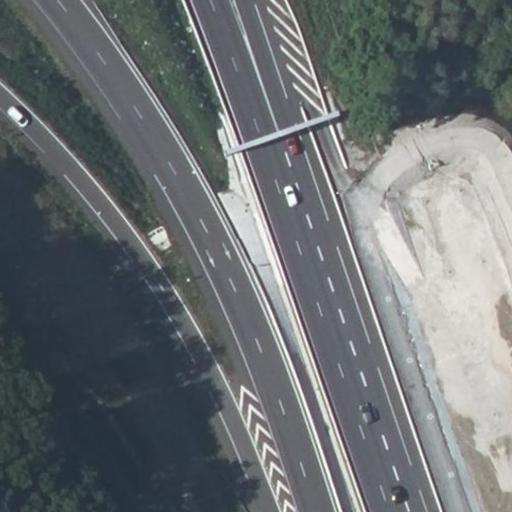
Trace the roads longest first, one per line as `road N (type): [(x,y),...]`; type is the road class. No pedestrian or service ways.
road 1 (motorway): [(58,0),(175,170),(234,285),(297,456)]
road 2 (motorway): [(0,92),(107,205),(163,287),(213,373),(272,511)]
road 3 (trunk): [(410,511),(277,136)]
road 4 (motorway): [(277,136),(215,0)]
road 5 (motorway): [(277,136),(243,0)]
